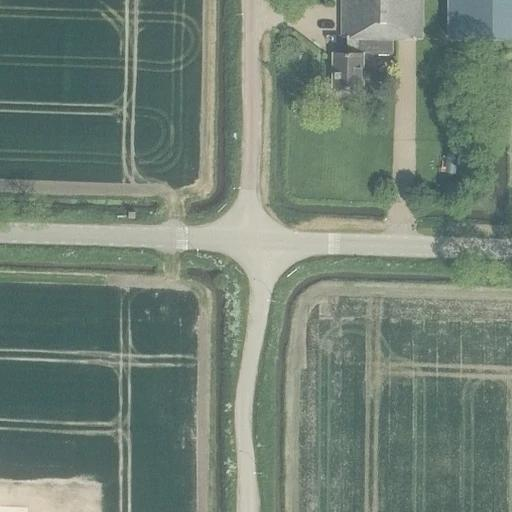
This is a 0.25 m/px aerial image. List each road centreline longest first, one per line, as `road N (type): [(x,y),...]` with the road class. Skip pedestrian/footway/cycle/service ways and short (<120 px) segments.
road 1 (unclassified): [(246,511),(240,412),(263,278),(250,243)]
road 2 (tertiary): [(511,252),(250,243)]
road 3 (tertiary): [(0,235),(250,243)]
road 4 (unclassified): [(250,243),(252,0)]
